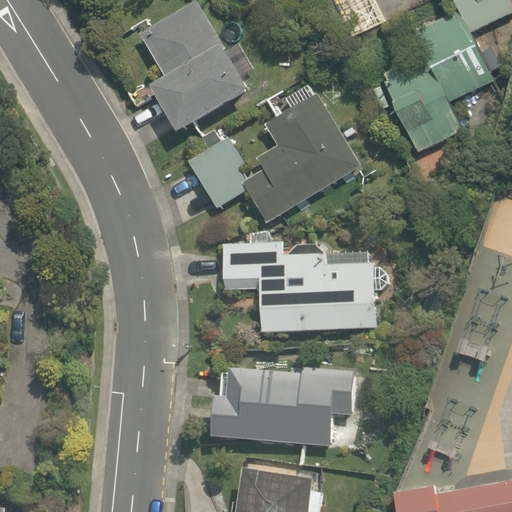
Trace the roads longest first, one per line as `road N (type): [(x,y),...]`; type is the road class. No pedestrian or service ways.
road 1 (tertiary): [(8,0),(121,197),(137,252),(145,347),(130,511)]
road 2 (unknown): [(0,224),(12,247),(22,330),(24,511)]
